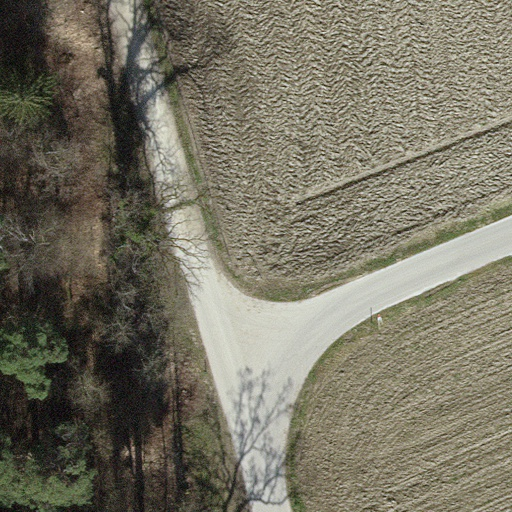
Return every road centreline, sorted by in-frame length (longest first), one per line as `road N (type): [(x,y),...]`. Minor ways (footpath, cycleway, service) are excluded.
road 1 (track): [(126,0),(229,352)]
road 2 (track): [(511,234),(229,352)]
road 3 (unclassified): [(229,352),(272,511)]
